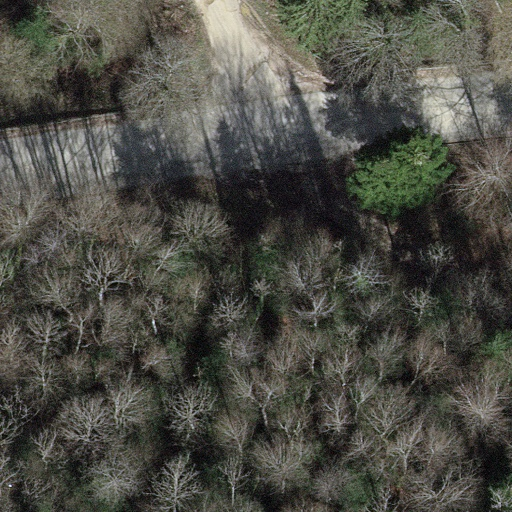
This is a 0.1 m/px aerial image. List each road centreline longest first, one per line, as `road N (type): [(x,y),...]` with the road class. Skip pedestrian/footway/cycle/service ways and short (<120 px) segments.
road 1 (unclassified): [(0,185),(221,154),(511,129)]
road 2 (track): [(511,316),(279,149),(220,0)]
